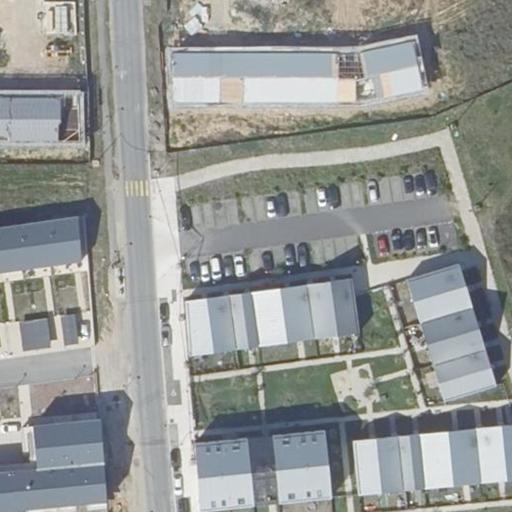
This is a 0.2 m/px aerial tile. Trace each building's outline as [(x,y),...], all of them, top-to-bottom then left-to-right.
[(415,38),(356,51),(167,50),(167,103),(371,104),(427,92),(415,38)] [(82,94),(0,93),(0,144),(82,145),(82,94)] [(73,218),(44,222),(51,264),(79,260),(73,218)] [(44,222),(17,226),(23,269),(51,264),(44,222)] [(17,226),(0,228),(0,272),(23,269),(17,226)] [(188,290),(189,297),(359,274),(358,266),(188,290)] [(474,310),(460,266),(410,281),(423,325),(474,310)] [(306,289),(313,341),(357,336),(350,283),(306,289)] [(306,289),(250,296),(257,349),(313,341),(306,289)] [(228,299),(235,351),(257,349),(250,296),(228,299)] [(228,299),(185,305),(189,357),(235,351),(228,299)] [(474,310),(423,325),(436,366),(486,350),(474,310)] [(74,314),(61,316),(65,344),(78,342),(74,314)] [(46,318),(20,322),(24,349),(50,345),(46,318)] [(497,387),(486,350),(436,366),(447,402),(497,387)] [(417,427),(510,425),(510,405),(416,407),(417,427)] [(101,420),(33,428),(37,467),(0,470),(0,511),(47,511),(110,506),(101,420)] [(511,426),(353,441),(358,495),(511,480),(511,426)] [(325,431),(273,437),(280,504),(332,499),(325,431)] [(250,439),(256,506),(280,504),(273,437),(250,439)] [(250,439),(196,445),(203,511),(256,506),(250,439)]
